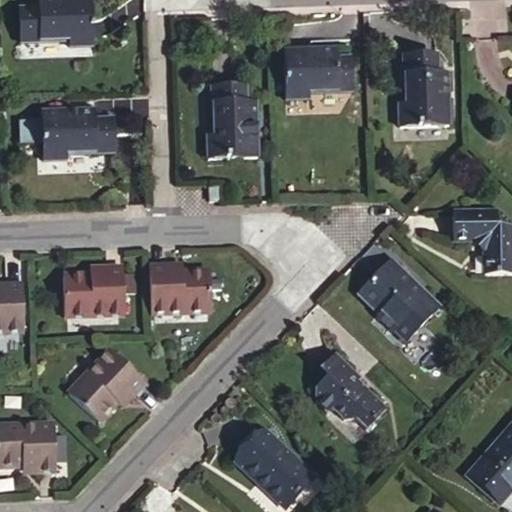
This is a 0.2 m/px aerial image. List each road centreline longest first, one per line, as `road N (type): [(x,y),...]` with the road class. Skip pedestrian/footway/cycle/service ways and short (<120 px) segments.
road 1 (residential): [(307,262),(78,511)]
road 2 (residential): [(163,233),(155,0)]
road 3 (residential): [(0,240),(163,233)]
road 4 (residential): [(163,233),(262,229),(307,262)]
